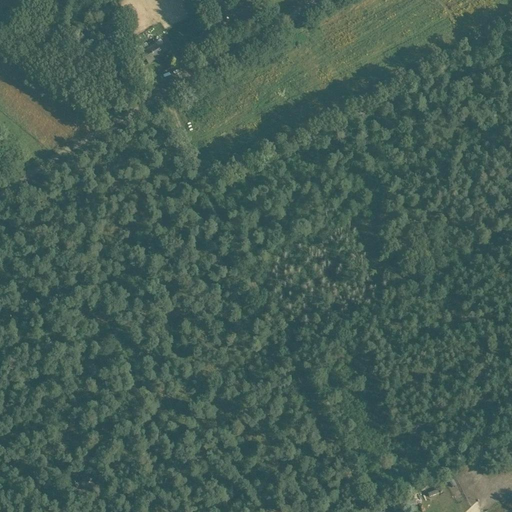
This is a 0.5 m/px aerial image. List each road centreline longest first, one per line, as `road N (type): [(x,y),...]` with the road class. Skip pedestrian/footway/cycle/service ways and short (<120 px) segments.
road 1 (track): [(359,511),(163,94)]
road 2 (unclassified): [(0,195),(319,0)]
